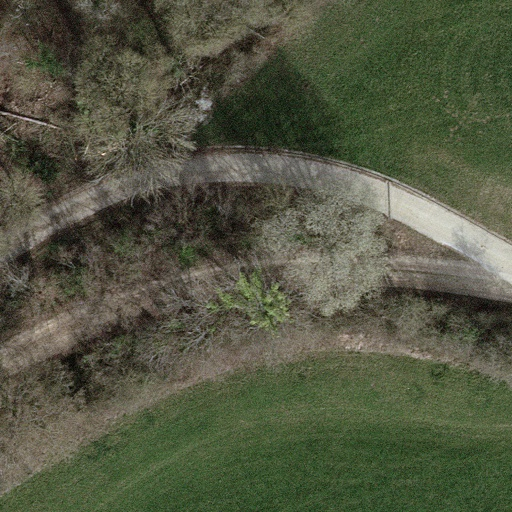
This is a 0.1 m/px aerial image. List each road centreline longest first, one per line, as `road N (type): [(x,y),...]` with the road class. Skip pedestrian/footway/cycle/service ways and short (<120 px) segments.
road 1 (track): [(511,264),(363,188),(236,164),(142,175),(89,196),(0,250)]
road 2 (track): [(511,275),(379,265),(229,274),(106,308),(0,362)]
